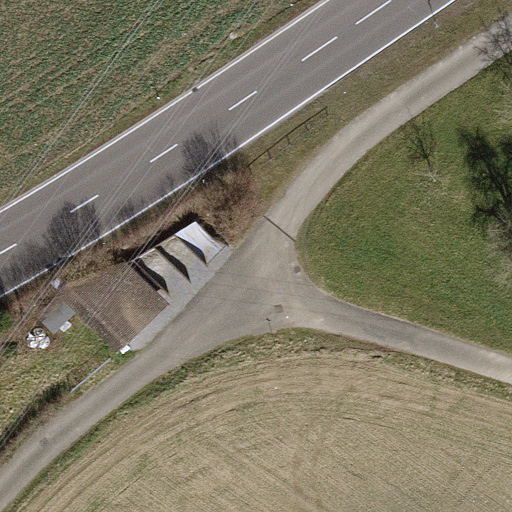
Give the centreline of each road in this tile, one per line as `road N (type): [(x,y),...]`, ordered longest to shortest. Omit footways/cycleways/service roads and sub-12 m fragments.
road 1 (secondary): [(394,0),(0,253)]
road 2 (track): [(0,492),(129,378),(177,347),(274,314)]
road 3 (track): [(309,183),(391,113),(511,34)]
road 4 (track): [(274,314),(332,316),(511,375)]
road 5 (track): [(274,314),(277,248),(309,183)]
